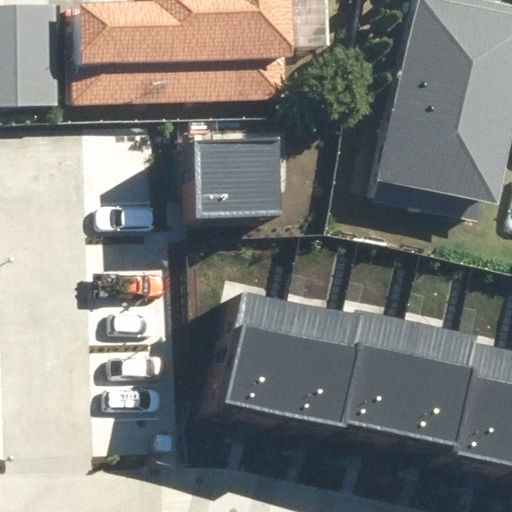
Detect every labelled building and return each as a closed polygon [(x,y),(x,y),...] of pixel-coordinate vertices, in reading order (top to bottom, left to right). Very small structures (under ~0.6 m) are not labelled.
[(153,0),(153,12),(68,8),(65,103),(293,107),(295,0),(153,0)] [(511,130),(511,7),(481,0),(421,0),(378,186),(493,213),(511,130)] [(61,11),(0,10),(0,107),(59,109),(61,11)] [(279,137),(195,140),(198,211),(198,216),(282,213),(279,137)] [(304,302),(247,291),(225,402),(282,413),(293,357),(304,302)] [(293,357),(282,413),(344,424),(364,314),(304,302),(293,357)] [(364,314),(344,424),(394,434),(416,323),(364,314)] [(477,335),(416,323),(394,434),(457,446),(476,344),(477,335)] [(511,350),(476,344),(457,446),(456,456),(511,466),(511,350)]
